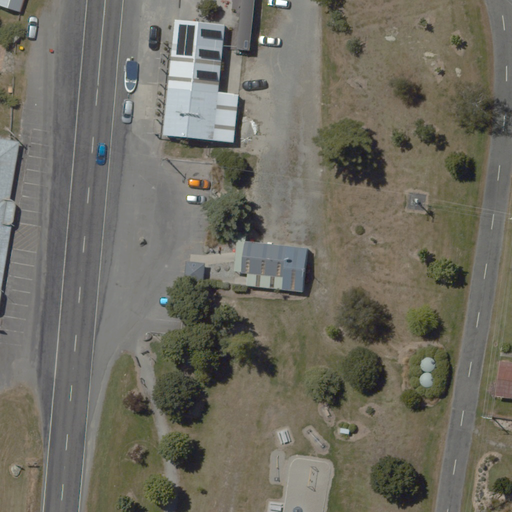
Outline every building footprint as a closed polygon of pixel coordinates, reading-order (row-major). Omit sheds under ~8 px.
[(22,0),(0,0),(0,16),(16,21),(22,0)] [(191,48),(167,47),(162,157),(237,161),(240,102),(222,101),(225,32),(192,30),(191,48)] [(0,240),(16,155),(0,153),(0,240)] [(305,247),(238,240),(235,269),(252,271),(250,287),(300,293),(305,247)] [(511,383),(499,382),(495,411),(511,412),(511,383)] [(511,421),(494,420),(493,433),(511,434),(511,421)]
